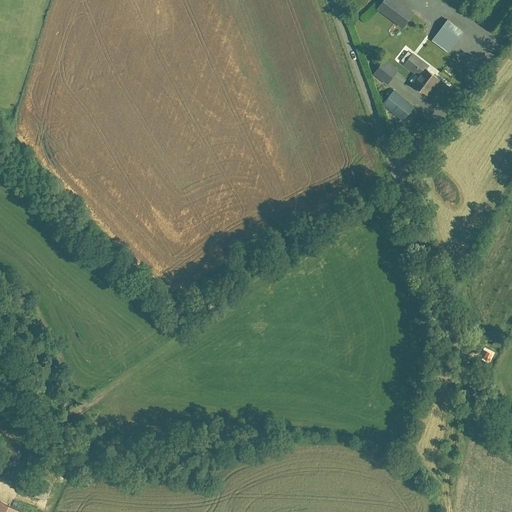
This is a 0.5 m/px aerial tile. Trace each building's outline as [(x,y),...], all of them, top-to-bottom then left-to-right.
[(393,0),(380,0),(372,11),(400,32),(413,14),(393,0)] [(446,21),(429,43),(447,56),(463,34),(446,21)] [(407,50),(398,62),(417,77),(426,65),(407,50)] [(381,64),(372,76),(386,87),(395,74),(381,64)] [(412,87),(424,96),(437,80),(425,71),(412,87)] [(395,91),(382,105),(400,121),(412,107),(395,91)] [(18,511),(0,503),(0,511),(18,511)]
